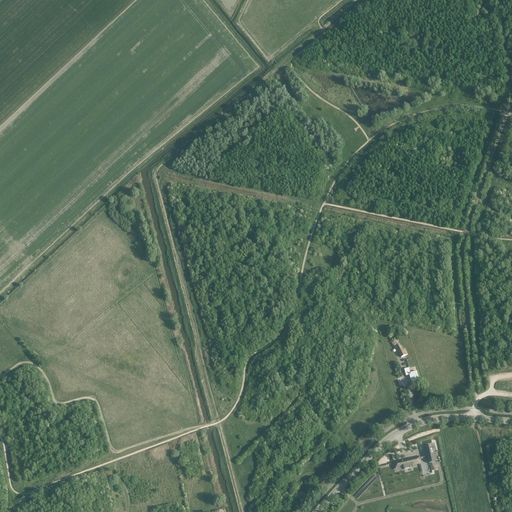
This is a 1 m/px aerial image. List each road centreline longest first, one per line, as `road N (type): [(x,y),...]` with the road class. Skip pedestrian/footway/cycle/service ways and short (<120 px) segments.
road 1 (unknown): [(0,375),(31,360),(55,400),(90,397),(117,449),(219,421)]
road 2 (tertiary): [(315,511),(400,430),(473,418)]
